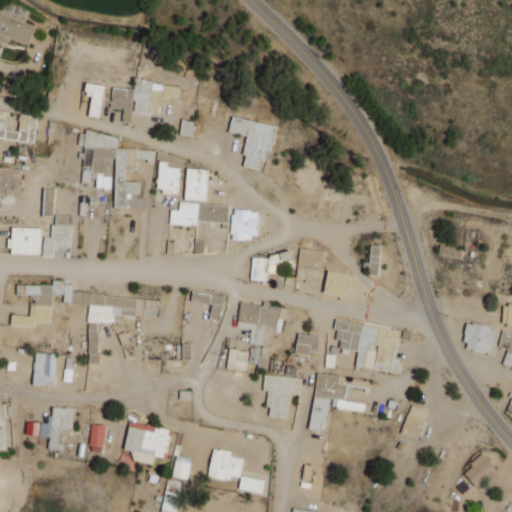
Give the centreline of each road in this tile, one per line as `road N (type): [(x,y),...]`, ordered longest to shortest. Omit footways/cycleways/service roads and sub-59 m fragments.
road 1 (secondary): [(511,442),(444,343),(370,139),(320,67),(251,0)]
road 2 (residential): [(0,103),(87,120),(210,162),(314,229),(367,284),(431,314)]
road 3 (residential): [(0,268),(178,275),(385,313),(431,314)]
road 4 (residential): [(276,511),(276,438),(207,417),(198,377),(89,398),(0,389)]
road 5 (residential): [(178,275),(265,242),(292,218)]
